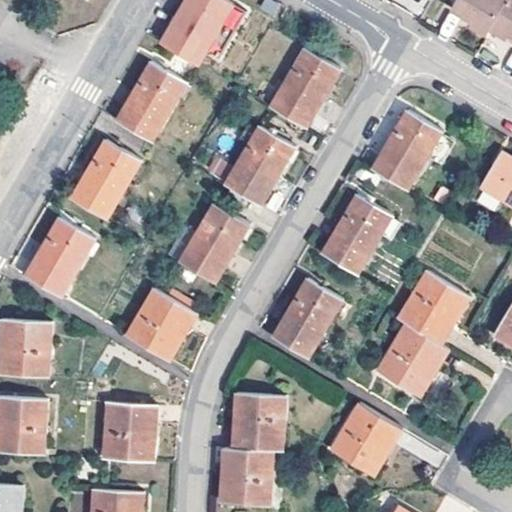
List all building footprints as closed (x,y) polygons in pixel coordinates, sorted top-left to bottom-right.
[(188,0),(170,31),(205,52),(235,0),(188,0)] [(482,9),(480,12),(497,22),(500,17),(510,0),(466,0),(477,6),(482,9)] [(511,23),(511,0),(510,0),(500,17),(511,23)] [(313,37),(278,95),(314,116),(349,57),(313,37)] [(157,50),(123,108),(160,129),(193,71),(157,50)] [(414,98),(379,156),(415,178),(450,119),(414,98)] [(267,114),(232,172),(267,193),(302,134),(267,114)] [(149,149),(113,129),(79,187),(114,208),(149,149)] [(498,158),(483,182),(511,199),(511,152),(504,148),(498,158)] [(365,181),(330,241),(365,262),(400,202),(365,181)] [(222,192),(187,251),(223,272),(257,212),(234,199),(222,192)] [(103,228),(66,208),(33,265),(68,286),(103,228)] [(406,307),(414,312),(438,327),(448,311),(458,318),(478,286),(435,260),(406,307)] [(314,266),(280,325),(315,346),(350,287),(314,266)] [(163,277),(135,325),(177,350),(195,319),(184,313),(194,296),(163,277)] [(195,319),(196,320),(206,302),(194,296),(184,313),(195,319)] [(511,304),(500,323),(511,330),(511,304)] [(448,311),(438,327),(445,331),(448,333),(458,318),(448,311)] [(414,312),(384,358),(426,385),(445,354),(435,347),(445,331),(438,327),(414,312)] [(8,314),(7,330),(24,331),(24,315),(8,314)] [(7,330),(5,363),(54,366),(57,316),(24,315),(24,331),(7,330)] [(448,333),(445,331),(435,347),(445,354),(456,338),(448,333)] [(261,419),(260,439),(283,440),(290,440),(294,387),(245,384),(243,417),(252,418),(261,419)] [(3,387),(2,407),(18,408),(19,388),(3,387)] [(2,407),(0,442),(50,445),(53,390),(19,388),(18,408),(2,407)] [(114,394),(111,448),(161,450),(163,417),(155,416),(148,416),(149,395),(114,394)] [(155,416),(163,417),(164,395),(149,395),(148,416),(155,416)] [(360,400),(332,448),(375,473),(393,444),(382,437),(392,420),(360,400)] [(249,438),(260,439),(261,419),(252,418),(243,417),(242,438),(249,438)] [(403,426),(392,420),(382,437),(393,444),(403,426)] [(231,437),(230,457),(239,457),(247,458),(249,438),(242,438),(231,437)] [(230,457),(228,491),(280,494),(283,440),(260,439),(249,438),(247,458),(239,457),(230,457)] [(0,511),(26,511),(28,477),(0,475),(0,511)] [(147,511),(149,483),(99,480),(97,511),(147,511)] [(431,511),(405,497),(395,511),(431,511)]
